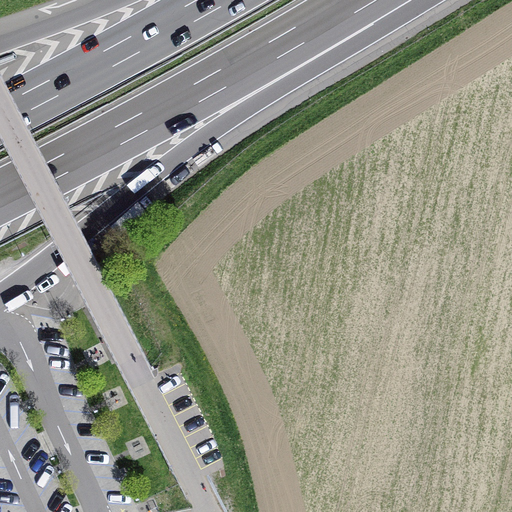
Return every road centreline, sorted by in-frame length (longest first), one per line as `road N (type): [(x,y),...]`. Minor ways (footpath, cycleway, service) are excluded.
road 1 (unclassified): [(208,511),(0,103)]
road 2 (motorway): [(0,196),(358,0)]
road 3 (motorway): [(213,0),(0,115)]
